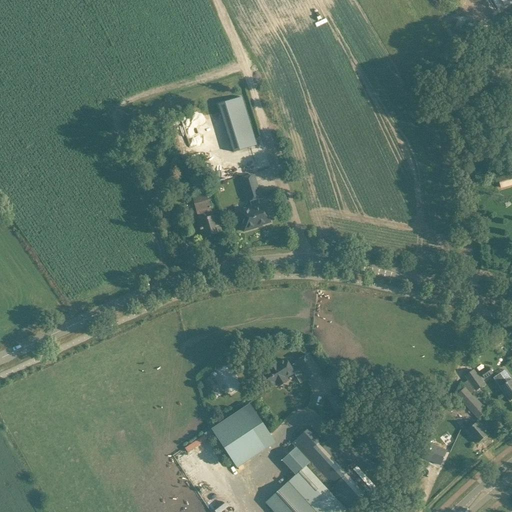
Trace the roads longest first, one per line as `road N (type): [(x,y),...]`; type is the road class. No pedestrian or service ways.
road 1 (tertiary): [(0,362),(170,281),(254,262),(351,264),(464,289)]
road 2 (track): [(313,260),(215,0)]
road 3 (residential): [(464,289),(462,123),(475,93),(511,63)]
